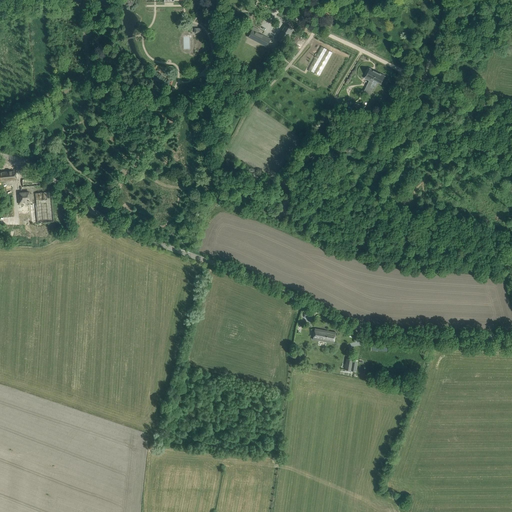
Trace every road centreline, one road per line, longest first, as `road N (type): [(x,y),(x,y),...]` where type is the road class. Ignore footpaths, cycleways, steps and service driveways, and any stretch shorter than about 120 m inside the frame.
road 1 (unclassified): [(511,338),(357,328),(111,222),(34,166),(0,155)]
road 2 (track): [(254,0),(439,88),(511,109)]
